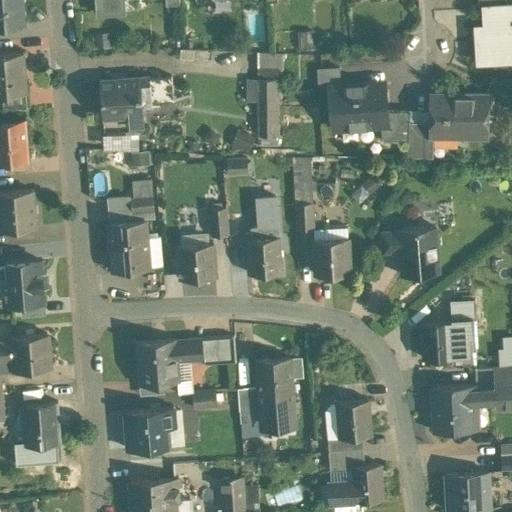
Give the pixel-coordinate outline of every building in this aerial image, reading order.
[(22,0),(0,0),(0,25),(24,23),(22,0)] [(97,0),(99,11),(124,9),(123,0),(97,0)] [(511,2),(510,2),(482,4),(484,25),(474,26),(476,61),(511,59),(511,2)] [(23,50),(0,52),(0,92),(27,91),(23,50)] [(254,53),(257,134),(285,133),(280,53),(254,53)] [(340,66),(318,67),(319,80),(341,78),(340,66)] [(173,74),(141,76),(143,102),(175,100),(173,74)] [(141,76),(101,79),(104,115),(144,112),(143,102),(141,76)] [(384,80),(355,82),(359,125),(382,123),(388,123),(386,107),(384,80)] [(355,82),(331,84),(334,127),(359,125),(355,82)] [(488,92),(452,92),(451,97),(432,97),(431,121),(431,130),(434,130),(459,130),(459,135),(487,135),(488,92)] [(413,108),(386,107),(388,123),(382,123),(383,139),(409,140),(410,140),(411,120),(413,108)] [(26,118),(0,119),(0,160),(29,158),(26,118)] [(431,121),(411,120),(410,140),(409,140),(408,155),(434,155),(434,130),(431,130),(431,121)] [(143,145),(142,129),(108,131),(108,147),(143,145)] [(149,162),(150,148),(133,147),(133,161),(149,162)] [(248,157),(228,158),(228,172),(249,171),(248,157)] [(153,163),(135,164),(136,176),(154,175),(153,163)] [(33,187),(0,190),(0,226),(0,228),(36,225),(33,187)] [(312,189),(296,190),(297,202),(313,201),(312,189)] [(275,194),(257,195),(259,225),(278,224),(275,194)] [(154,195),(131,197),(132,211),(155,209),(154,195)] [(313,201),(297,202),(298,228),(315,227),(313,201)] [(227,205),(211,207),(213,234),(229,233),(227,205)] [(146,218),(110,221),(114,269),(150,266),(146,218)] [(278,224),(259,225),(260,235),(249,236),(251,272),(281,270),(278,224)] [(436,224),(400,227),(400,228),(394,229),(395,249),(401,249),(403,273),(439,270),(436,224)] [(394,229),(382,229),(383,250),(395,249),(394,229)] [(349,235),(315,237),(316,273),(350,271),(349,235)] [(213,240),(179,243),(182,277),(216,274),(213,240)] [(41,258),(7,260),(8,279),(5,279),(6,301),(44,299),(41,258)] [(477,295),(457,296),(458,319),(478,318),(477,295)] [(452,319),(422,321),(424,356),(454,354),(453,335),(452,319)] [(48,332),(13,334),(13,340),(15,358),(16,369),(51,366),(48,332)] [(235,334),(202,336),(204,358),(203,358),(204,363),(237,360),(235,334)] [(472,334),(453,335),(454,354),(454,355),(473,354),(472,334)] [(178,337),(138,340),(139,359),(137,359),(139,382),(179,379),(177,358),(187,357),(188,359),(203,358),(204,358),(202,336),(202,335),(201,335),(201,336),(187,337),(187,336),(186,337),(186,338),(178,339),(178,337)] [(13,340),(0,340),(0,359),(15,358),(13,340)] [(290,355),(257,357),(259,385),(260,390),(293,388),(290,355)] [(511,363),(496,365),(497,381),(511,379),(511,363)] [(511,379),(497,381),(499,404),(511,403),(511,379)] [(471,382),(432,384),(435,429),(474,427),(471,382)] [(259,385),(239,387),(241,421),(262,420),(260,390),(259,385)] [(217,388),(193,390),(194,406),(218,404),(217,388)] [(293,388),(260,390),(262,420),(295,417),(293,388)] [(368,397),(338,399),(341,435),(363,433),(371,433),(368,397)] [(58,400),(22,403),(25,444),(61,441),(58,400)] [(174,406),(126,409),(129,448),(177,444),(174,406)] [(363,433),(341,435),(328,436),(329,449),(363,447),(364,447),(363,433)] [(363,447),(329,449),(331,466),(354,464),(365,463),(364,447),(363,447)] [(511,453),(501,454),(502,468),(511,467),(511,453)] [(365,463),(354,464),(355,481),(332,483),(334,501),(357,499),(357,500),(383,498),(380,462),(365,463)] [(483,470),(447,472),(447,473),(449,473),(449,486),(448,486),(449,508),(501,505),(501,504),(485,505),(483,470)] [(179,475),(131,479),(131,480),(132,494),(132,495),(133,495),(134,511),(191,511),(190,494),(180,495),(179,475)]
